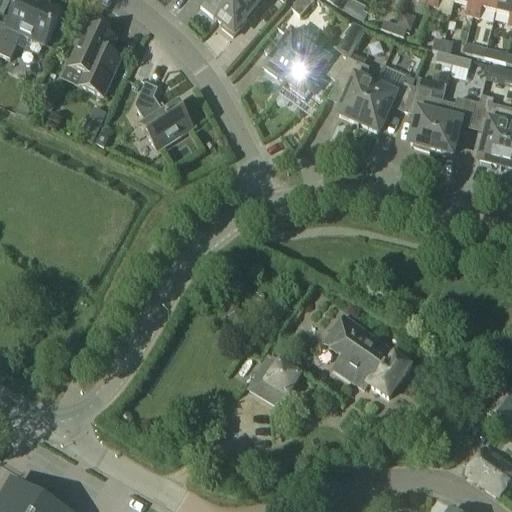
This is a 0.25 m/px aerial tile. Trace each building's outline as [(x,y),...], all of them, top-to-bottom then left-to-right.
[(20,0),(6,30),(0,27),(0,59),(10,64),(22,39),(46,50),(62,16),(48,9),(49,7),(36,1),(35,3),(28,0),(20,0)] [(208,0),(200,11),(217,25),(236,0),(208,0)] [(250,0),(236,0),(217,25),(223,30),(221,32),(232,41),(253,15),(256,17),(270,0),(273,0),(284,9),(291,0),(255,0),(254,2),(250,0)] [(300,22),(316,3),(312,0),(302,0),(297,7),(291,14),(300,22)] [(339,1),(337,0),(323,0),(333,8),(339,1)] [(430,11),(431,10),(433,0),(425,0),(424,9),(430,11)] [(454,7),(455,0),(433,0),(431,10),(430,11),(437,12),(439,3),(454,7)] [(455,0),(454,7),(468,10),(466,20),(472,21),(477,0),(455,0)] [(477,0),(472,21),(479,23),(481,14),(496,17),(499,0),(477,0)] [(511,31),(511,0),(499,0),(496,17),(510,21),(508,30),(511,31)] [(368,19),(357,13),(353,21),(364,27),(368,19)] [(384,25),(381,34),(392,38),(395,29),(384,25)] [(117,42),(87,28),(68,71),(84,78),(78,90),(103,101),(122,61),(110,56),(117,42)] [(353,29),(344,41),(358,48),(365,35),(353,29)] [(404,42),(407,33),(395,29),(392,38),(404,42)] [(286,86),(310,53),(298,44),(301,39),(292,32),(282,46),(285,48),(278,59),(276,57),(264,73),(276,82),(278,80),(286,86)] [(435,43),(432,54),(441,57),(444,45),(435,43)] [(450,59),(453,47),(444,45),(441,57),(450,59)] [(338,86),(350,64),(331,50),(322,62),(310,53),(286,86),(293,92),(292,94),(304,103),(316,87),(314,85),(322,75),(338,86)] [(475,51),(473,60),(484,63),(487,53),(475,51)] [(505,68),(507,58),(487,53),(484,63),(505,68)] [(452,69),(454,61),(437,57),(435,65),(452,69)] [(468,73),(470,65),(454,61),(452,69),(468,73)] [(350,64),(338,86),(351,92),(339,120),(358,128),(375,91),(363,86),(369,73),(350,64)] [(511,96),(511,74),(491,73),(490,95),(511,96)] [(375,91),(358,128),(378,137),(390,110),(403,116),(412,92),(403,88),(399,95),(377,85),(375,91)] [(158,93),(145,87),(135,110),(146,128),(141,131),(156,155),(193,131),(178,108),(164,117),(154,102),(158,93)] [(430,158),(443,107),(430,103),(432,97),(416,93),(407,116),(418,119),(410,148),(415,150),(414,151),(430,158)] [(479,109),(473,133),(487,137),(480,166),(501,172),(510,132),(511,125),(511,114),(492,110),(493,103),(481,100),(479,109)] [(443,107),(430,158),(447,160),(447,158),(451,159),(459,130),(469,132),(475,108),(457,103),(455,110),(443,107)] [(511,125),(510,132),(501,172),(511,174),(511,125)] [(413,370),(344,320),(323,348),(342,362),(334,373),(364,395),(369,389),(389,404),(413,370)] [(302,380),(302,378),(284,366),(269,357),(247,393),(280,413),(288,400),(302,380)] [(504,432),(511,421),(511,403),(502,396),(486,418),(504,432)] [(499,502),(511,482),(511,471),(485,453),(466,480),(499,502)] [(0,511),(53,511),(12,488),(0,508),(0,511)]
